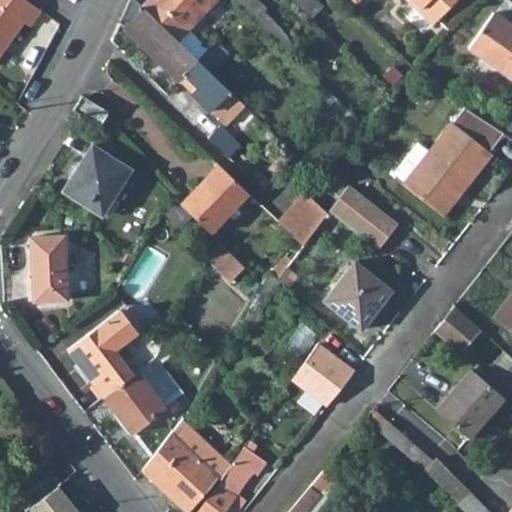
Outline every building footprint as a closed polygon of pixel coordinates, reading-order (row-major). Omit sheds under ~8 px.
[(0,0),(0,27),(12,37),(23,21),(29,25),(40,10),(25,0),(0,0)] [(132,0),(128,0),(119,22),(178,79),(196,61),(141,8),(132,0)] [(148,0),(141,8),(196,61),(211,75),(217,69),(214,66),(221,59),(208,47),(189,28),(216,0),(148,0)] [(257,0),(233,0),(254,20),(263,11),(265,8),(257,0)] [(315,0),(293,0),(311,17),(310,19),(317,26),(329,14),(315,0)] [(407,0),(432,24),(454,0),(407,0)] [(254,20),(260,26),(268,16),(263,11),(254,20)] [(511,78),(511,25),(492,12),(467,47),(511,78)] [(285,49),(291,44),(286,33),(268,16),(260,26),(285,49)] [(0,54),(12,37),(0,27),(0,54)] [(221,59),(225,55),(212,43),(208,47),(221,59)] [(196,61),(178,79),(226,125),(244,105),(211,75),(196,61)] [(329,92),(324,98),(344,118),(350,112),(329,92)] [(99,126),(108,111),(85,98),(81,95),(72,109),(80,114),(99,126)] [(489,151),(503,133),(502,132),(464,107),(452,122),(450,121),(401,183),(443,216),(492,153),(489,151)] [(227,156),(238,144),(217,124),(206,136),(227,156)] [(91,143),(61,191),(101,216),(131,169),(91,143)] [(281,168),(294,154),(286,147),(273,160),(281,168)] [(266,168),(274,176),(281,168),(273,160),(266,168)] [(217,163),(179,203),(192,215),(210,232),(248,193),(217,163)] [(326,186),(339,197),(348,186),(334,175),(326,186)] [(339,197),(329,210),(377,247),(396,224),(348,186),(339,197)] [(305,192),(277,221),(302,244),(327,213),(305,192)] [(179,203),(170,194),(160,211),(179,229),(192,215),(179,203)] [(29,236),(32,301),(67,299),(63,235),(29,236)] [(217,240),(207,258),(228,278),(242,264),(217,240)] [(146,242),(125,288),(146,297),(166,251),(146,242)] [(353,260),(323,300),(360,329),(391,290),(353,260)] [(286,288),(296,275),(285,267),(276,279),(278,281),(286,288)] [(265,303),(278,281),(276,279),(268,271),(260,282),(264,285),(256,298),(265,303)] [(505,300),(492,317),(511,332),(511,296),(507,302),(505,300)] [(256,298),(242,322),(251,326),(265,303),(256,298)] [(159,349),(126,303),(119,308),(155,357),(159,349)] [(457,353),(480,329),(453,304),(433,330),(457,353)] [(103,397),(155,357),(119,308),(67,348),(103,397)] [(511,385),(511,357),(504,350),(480,376),(503,396),(511,385)] [(155,357),(103,397),(130,433),(182,394),(155,357)] [(435,408),(467,437),(503,396),(480,376),(470,368),(435,408)] [(373,407),(365,417),(380,431),(423,469),(424,468),(433,459),(388,420),(373,407)] [(170,433),(141,469),(188,511),(218,476),(216,475),(187,448),(170,433)] [(224,466),(194,439),(187,448),(216,475),(224,466)] [(244,446),(195,511),(222,511),(236,493),(252,470),(256,473),(266,461),(251,451),(256,444),(250,440),(245,447),(244,446)] [(433,459),(424,468),(458,502),(457,503),(466,511),(491,511),(470,490),(435,456),(433,459)] [(4,511),(19,511),(24,509),(60,482),(50,468),(0,507),(4,511)] [(321,470),(286,511),(304,511),(318,495),(332,479),(321,470)] [(24,509),(25,511),(76,511),(89,503),(68,476),(60,482),(24,509)] [(234,511),(245,498),(236,493),(222,511),(234,511)] [(318,495),(304,511),(312,511),(323,499),(318,495)]
